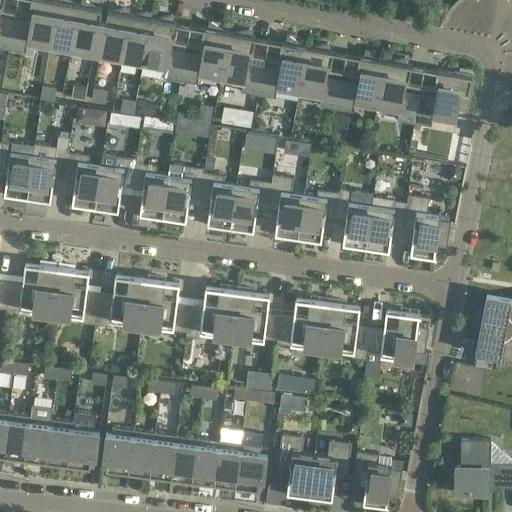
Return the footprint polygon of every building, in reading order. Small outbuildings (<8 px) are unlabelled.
[(0,0),(0,45),(8,47),(13,17),(0,14),(0,5),(2,6),(2,0),(0,0)] [(49,42),(57,0),(56,0),(29,0),(28,10),(32,11),(30,20),(13,17),(8,47),(25,50),(27,37),(49,42)] [(57,0),(49,42),(48,48),(53,49),(56,43),(71,45),(78,4),(79,2),(73,1),(70,0),(62,0),(62,1),(57,0)] [(101,6),(94,5),(86,0),(84,0),(84,5),(78,4),(71,45),(69,52),(74,53),(77,47),(96,50),(102,19),(99,18),(101,6)] [(123,13),(124,7),(125,7),(125,6),(114,8),(107,7),(105,19),(102,19),(96,50),(115,53),(115,60),(120,61),(121,55),(129,14),(123,13)] [(150,18),(150,17),(145,17),(146,11),(146,10),(135,12),(129,11),(129,14),(121,55),(136,57),(137,64),(142,65),(143,59),(150,18)] [(180,78),(185,48),(168,45),(170,36),(174,37),(177,20),(170,19),(171,14),(171,13),(156,16),(151,15),(150,18),(143,59),(165,63),(163,75),(180,78)] [(221,73),(229,29),(223,28),(210,20),(210,21),(209,26),(203,25),(200,42),(204,42),(202,51),(185,48),(180,78),(197,81),(199,69),(221,73)] [(258,92),(263,62),(246,59),(248,50),(252,51),(255,34),(248,33),(249,28),(249,27),(234,30),(229,29),(221,73),(243,77),(241,89),(258,92)] [(299,87),(307,44),(301,43),(288,35),(287,40),(281,39),(278,56),(281,56),(280,66),(263,62),(258,92),(274,95),(277,83),(299,87)] [(335,106),(341,77),(324,74),(326,64),(330,65),(333,48),(326,47),(327,42),(312,45),(307,44),(299,87),(321,91),(319,103),(335,106)] [(377,101),(385,58),(379,57),(366,49),(365,54),(359,53),(356,70),(359,71),(358,80),(341,77),(335,106),(352,109),(355,97),(377,101)] [(413,120),(419,91),(402,88),(404,79),(407,79),(411,62),(404,61),(405,56),(390,59),(385,58),(377,101),(399,105),(396,117),(413,120)] [(419,91),(413,120),(430,123),(433,111),(455,115),(457,104),(465,105),(471,74),(437,67),(433,84),(437,85),(436,94),(419,91)] [(64,81),(62,93),(85,97),(86,85),(64,81)] [(53,98),(55,86),(42,83),(40,95),(53,98)] [(104,100),(106,88),(93,85),(91,98),(104,100)] [(133,111),(135,99),(122,96),(120,108),(133,111)] [(32,154),(26,197),(27,197),(27,192),(48,195),(47,200),(49,200),(52,174),(64,176),(68,150),(68,146),(70,135),(57,133),(55,144),(47,142),(34,140),(34,144),(33,148),(33,153),(32,154)] [(0,140),(0,139),(0,166),(7,168),(3,194),(5,194),(5,189),(26,192),(25,197),(26,197),(32,154),(33,153),(33,148),(34,144),(21,143),(0,140)] [(94,207),(101,158),(100,158),(100,162),(88,161),(89,153),(68,150),(64,176),(75,178),(71,204),(72,204),(73,199),(94,202),(93,207),(94,207)] [(100,163),(94,207),(95,202),(116,205),(115,210),(116,210),(120,184),(131,186),(135,159),(136,156),(114,152),(102,151),(100,163)] [(155,171),(157,163),(135,159),(131,186),(142,188),(139,214),(140,214),(141,209),(161,212),(161,217),(168,173),(155,171)] [(199,196),(203,169),(203,166),(170,161),(168,173),(161,217),(162,217),(163,212),(183,215),(183,220),(184,220),(188,194),(199,196)] [(223,181),(224,173),(203,169),(199,196),(210,197),(206,224),(208,224),(208,219),(229,222),(228,227),(229,227),(236,178),(235,182),(223,181)] [(297,237),(304,188),(303,188),(303,192),(291,191),(293,175),(272,172),(271,179),(267,206),(278,208),(274,234),(275,234),(276,229),(297,232),(296,237),(297,237)] [(267,206),(271,179),(249,176),(248,184),(236,183),(237,178),(236,178),(229,227),(230,227),(230,222),(251,225),(250,230),(251,230),(255,204),(267,206)] [(338,189),(334,216),(346,217),(342,244),(343,244),(344,239),(364,242),(364,247),(371,202),(372,198),(372,194),(373,190),(360,189),(339,185),(338,189)] [(334,216),(338,189),(317,186),(316,194),(304,193),(305,188),(304,188),(297,237),(298,232),(319,235),(318,240),(319,240),(323,214),(334,216)] [(407,192),(406,199),(402,226),(413,228),(409,254),(411,254),(411,249),(432,252),(432,257),(433,257),(435,242),(446,244),(450,219),(439,217),(440,208),(439,208),(438,212),(426,211),(428,195),(407,192)] [(371,202),(364,247),(365,247),(366,242),(386,245),(386,250),(387,250),(391,224),(402,226),(406,199),(385,196),(372,194),(372,198),(371,202)] [(50,313),(57,259),(56,259),(56,264),(25,260),(23,279),(9,277),(5,306),(20,308),(21,304),(50,308),(49,313),(50,313)] [(95,322),(99,289),(85,287),(88,268),(57,264),(58,259),(57,259),(50,313),(51,313),(51,308),(81,312),(80,320),(95,322)] [(140,325),(147,271),(146,276),(115,272),(113,291),(99,289),(95,322),(110,324),(111,316),(140,320),(140,325)] [(186,330),(189,301),(176,299),(178,280),(147,276),(148,271),(147,271),(140,325),(141,325),(142,320),(171,324),(171,328),(186,330)] [(0,305),(5,306),(9,277),(0,276),(0,305)] [(231,336),(238,283),(237,282),(236,287),(205,283),(203,302),(189,301),(186,330),(185,334),(200,335),(201,328),(231,331),(230,336),(231,336)] [(276,337),(280,312),(266,311),(268,291),(237,287),(238,283),(231,336),(232,331),(276,337)] [(511,300),(509,301),(510,296),(487,292),(475,350),(499,354),(499,353),(511,350),(511,300)] [(321,348),(328,294),(327,294),(327,299),(296,295),(293,314),(280,312),(276,337),(276,341),(291,343),(291,339),(321,343),(320,348),(321,348)] [(366,357),(367,349),(370,324),(356,322),(359,303),(328,299),(329,294),(328,294),(321,348),(322,343),(352,347),(351,355),(366,357)] [(370,324),(367,349),(411,355),(411,360),(412,360),(413,349),(424,350),(428,325),(417,323),(419,306),(418,306),(417,311),(386,307),(384,326),(370,324)] [(0,368),(13,371),(15,359),(1,357),(0,366),(0,368)] [(15,359),(13,371),(26,372),(28,360),(15,359)] [(56,376),(57,364),(44,362),(43,374),(56,376)] [(57,364),(56,376),(69,378),(71,366),(57,364)] [(105,382),(106,371),(92,369),(90,381),(105,382)] [(125,385),(127,373),(112,371),(111,383),(125,385)] [(160,390),(161,378),(148,376),(146,388),(160,390)] [(161,378),(160,390),(173,391),(174,379),(161,378)] [(202,395),(204,383),(191,382),(189,393),(202,395)] [(204,383),(202,395),(216,397),(217,385),(204,383)] [(247,397),(249,385),(234,383),(233,395),(247,397)] [(249,385),(247,397),(260,399),(262,387),(249,385)] [(29,413),(25,451),(37,452),(36,456),(46,457),(47,454),(46,453),(51,416),(52,404),(31,401),(29,413)] [(25,454),(25,451),(24,451),(29,413),(8,410),(3,448),(4,448),(15,449),(15,453),(25,454)] [(72,419),(67,456),(68,456),(89,459),(91,449),(96,450),(99,428),(93,428),(94,422),(94,421),(95,412),(73,410),(72,419)] [(67,460),(68,456),(67,456),(72,419),(51,416),(46,453),(47,454),(58,455),(58,459),(67,460)] [(106,461),(128,464),(133,427),(111,424),(110,430),(105,429),(102,451),(108,451),(106,461)] [(150,467),(155,429),(133,427),(128,464),(127,468),(137,469),(137,465),(149,467),(150,467)] [(171,470),(176,432),(155,429),(150,467),(149,467),(148,470),(158,472),(159,468),(170,470),(171,470)] [(308,496),(314,447),(313,452),(301,450),(303,434),(281,431),(276,466),(289,467),(285,493),(308,496)] [(192,473),(197,435),(176,432),(171,470),(170,470),(170,473),(180,475),(180,471),(192,473)] [(214,475),(219,438),(197,435),(192,473),(191,476),(201,477),(202,474),(213,475),(214,475)] [(314,447),(308,496),(331,499),(334,473),(346,475),(351,440),(328,437),(326,453),(314,452),(315,447),(314,447)] [(511,460),(490,460),(490,437),(460,437),(460,464),(456,464),(456,473),(451,473),(451,491),(468,491),(468,487),(485,487),(486,481),(495,482),(495,484),(511,484),(511,460)] [(235,478),(240,441),(219,438),(214,475),(213,475),(213,479),(223,480),(223,477),(235,478)] [(240,441),(235,478),(257,481),(259,471),(264,472),(267,450),(261,450),(262,444),(240,441)] [(390,461),(377,460),(379,452),(356,449),(352,475),(365,477),(362,503),(363,503),(363,498),(384,501),(384,506),(385,506),(387,491),(398,493),(402,467),(390,466),(391,457),(390,457),(390,461)]
